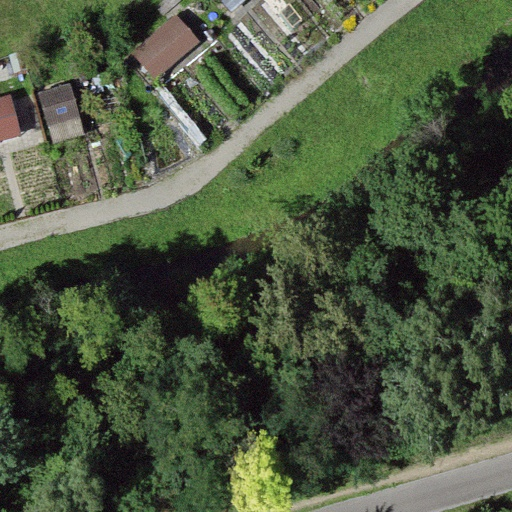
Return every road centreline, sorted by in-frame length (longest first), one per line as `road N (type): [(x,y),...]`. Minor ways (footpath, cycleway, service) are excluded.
road 1 (track): [(0,240),(171,196),(407,0)]
road 2 (unknown): [(511,442),(270,511)]
road 3 (unclassified): [(378,511),(511,472)]
